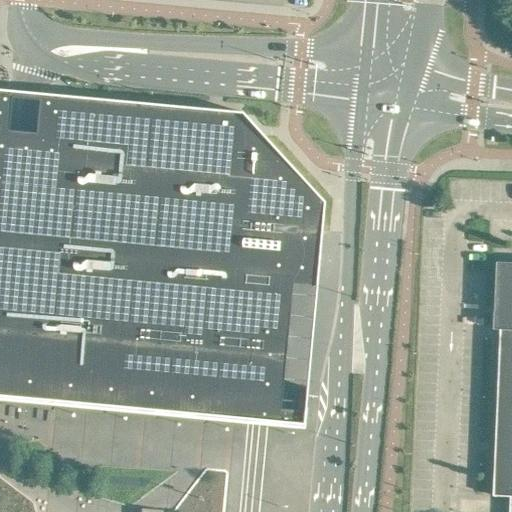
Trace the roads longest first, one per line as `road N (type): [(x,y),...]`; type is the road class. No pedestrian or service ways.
road 1 (unclassified): [(362,93),(338,511)]
road 2 (unclassified): [(357,511),(390,170),(406,102)]
road 3 (unclassified): [(20,7),(28,39),(53,61),(362,93)]
road 4 (unclassified): [(366,55),(61,37),(33,25),(20,7)]
